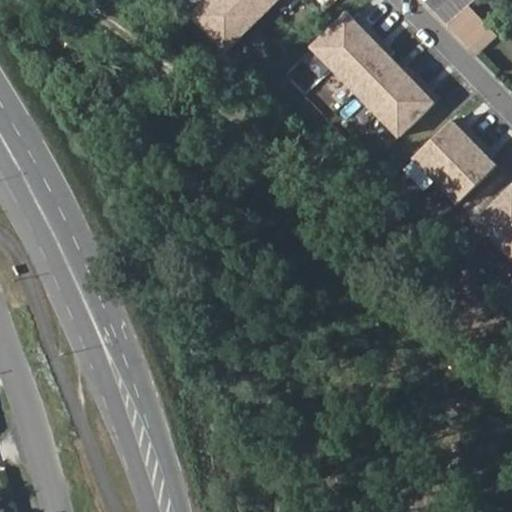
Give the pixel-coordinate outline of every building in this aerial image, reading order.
[(207,0),(191,15),(226,51),(279,0),(207,0)] [(490,29),(470,5),(448,25),(469,47),(490,29)] [(347,9),(309,46),(397,136),(434,99),(347,9)] [(490,29),(469,47),(476,54),(496,36),(490,29)] [(496,164),(451,120),(415,157),(460,201),(496,164)] [(511,183),(474,220),(511,259),(511,183)]
